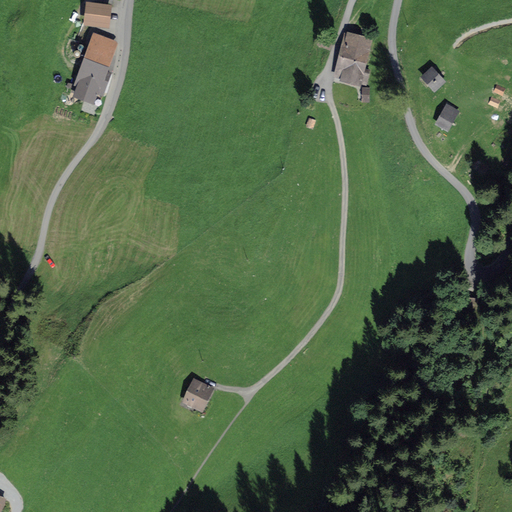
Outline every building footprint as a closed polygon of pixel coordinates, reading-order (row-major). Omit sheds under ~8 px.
[(111,8),(87,6),(86,25),(110,27),(111,8)] [(119,46),(94,37),(78,84),(81,85),(77,97),(93,102),(97,91),(103,93),(119,46)] [(372,43),(349,37),(338,79),(361,85),(372,43)] [(322,38),(319,46),(330,51),(333,43),(322,38)] [(432,70),(423,78),(435,91),(444,83),(432,70)] [(449,107),(438,126),(448,131),(459,113),(449,107)] [(472,299),(457,299),(458,322),(472,322),(472,299)] [(213,390),(196,382),(186,402),(203,410),(213,390)] [(5,511),(9,504),(0,500),(0,511),(5,511)]
